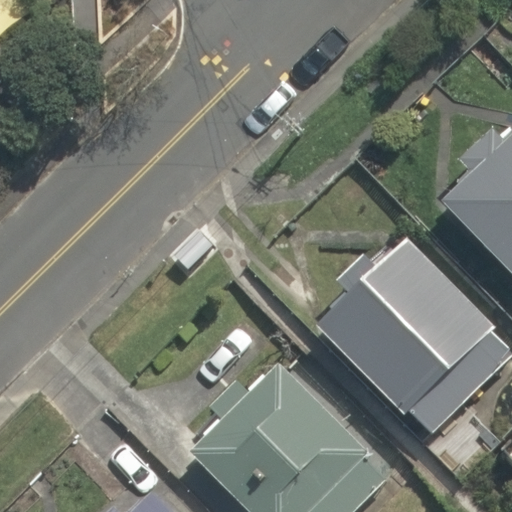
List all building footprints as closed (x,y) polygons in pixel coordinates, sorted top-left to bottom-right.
[(0,0),(0,48),(38,5),(32,0),(0,0)] [(511,132),(442,199),(511,272),(511,132)] [(511,340),(402,234),(316,323),(428,431),(511,344),(511,340)] [(278,358),(191,450),(257,511),(336,511),(386,460),(278,358)] [(175,511),(151,485),(120,511),(175,511)]
